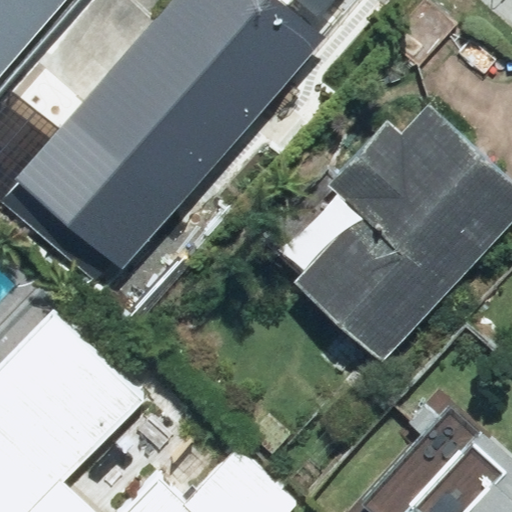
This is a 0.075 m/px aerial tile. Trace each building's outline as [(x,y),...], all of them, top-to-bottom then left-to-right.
[(0,0),(0,76),(65,0),(0,0)] [(300,0),(167,0),(75,107),(81,112),(51,147),(105,193),(135,158),(182,199),(332,27),(300,0)] [(511,219),(511,162),(437,92),(408,123),(395,110),(334,174),(366,204),(302,270),(387,351),(511,219)] [(147,390),(61,297),(0,361),(0,511),(24,511),(62,475),(147,390)] [(511,511),(511,409),(460,362),(329,498),(343,511),(511,511)] [(192,494),(173,474),(136,511),(291,511),(301,502),(241,444),(192,494)]
